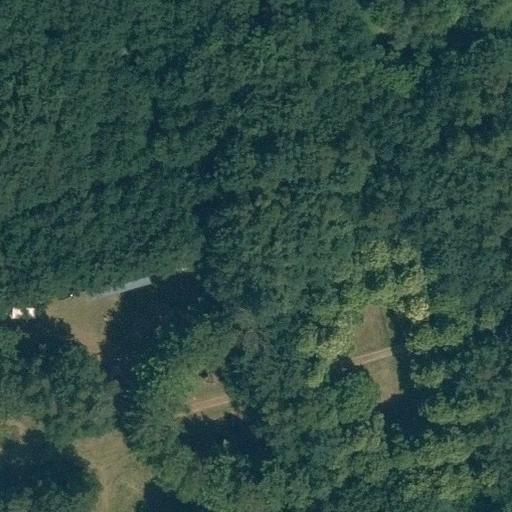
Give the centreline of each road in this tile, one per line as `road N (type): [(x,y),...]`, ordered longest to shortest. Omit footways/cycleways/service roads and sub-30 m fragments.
road 1 (track): [(0,208),(297,121),(317,123),(329,137),(363,244)]
road 2 (track): [(511,0),(387,34),(375,0)]
